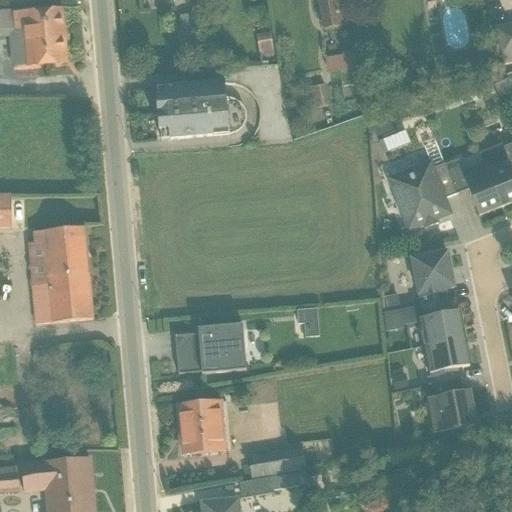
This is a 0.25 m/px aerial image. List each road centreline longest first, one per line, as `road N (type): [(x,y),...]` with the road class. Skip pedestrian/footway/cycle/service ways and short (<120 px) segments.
road 1 (residential): [(144,511),(100,0)]
road 2 (unknown): [(0,244),(23,336),(128,328)]
